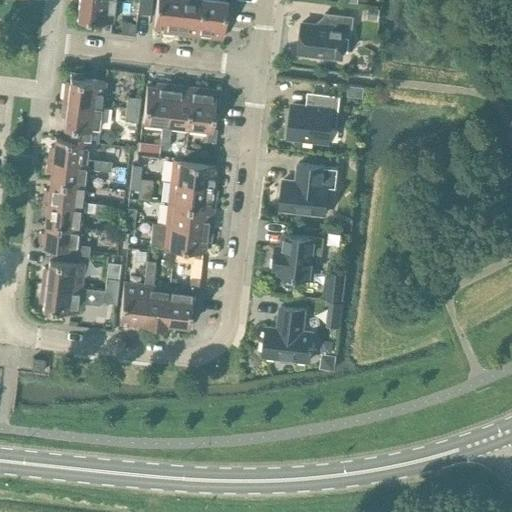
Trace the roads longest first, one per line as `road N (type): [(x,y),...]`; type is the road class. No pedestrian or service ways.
road 1 (residential): [(0,261),(12,262),(4,336),(181,357),(215,349),(229,328),(256,70)]
road 2 (secondary): [(0,461),(215,482),(293,481),(405,466),(499,435)]
road 3 (residential): [(46,46),(256,70)]
